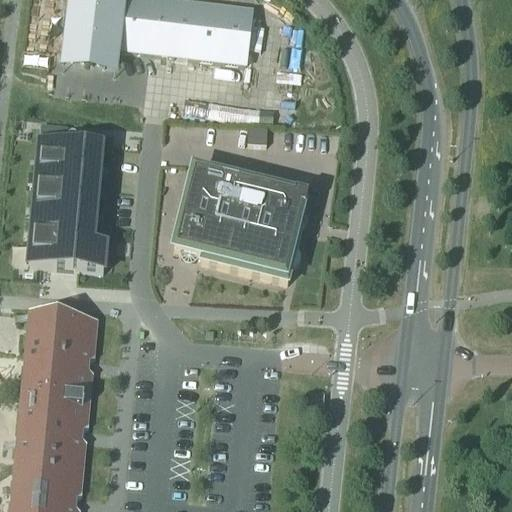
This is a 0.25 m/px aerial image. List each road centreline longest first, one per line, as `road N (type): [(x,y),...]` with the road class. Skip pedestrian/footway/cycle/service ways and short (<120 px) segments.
road 1 (unclassified): [(404,371),(217,362),(172,347),(147,326),(137,298),(154,105)]
road 2 (secondary): [(396,0),(414,29),(433,127),(404,371)]
road 3 (secondary): [(437,370),(469,117),(459,0)]
road 4 (secondary): [(418,511),(437,370)]
road 5 (secondary): [(404,371),(386,511)]
